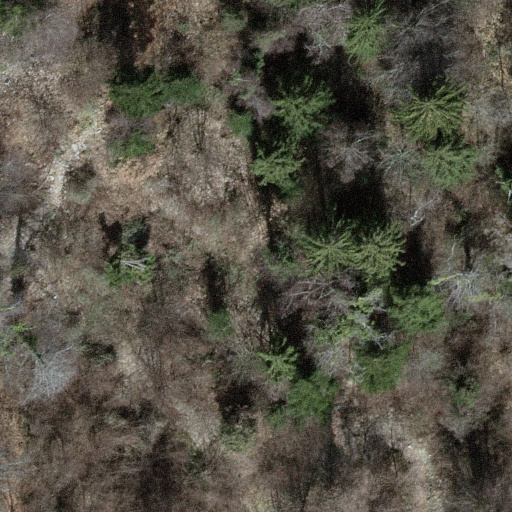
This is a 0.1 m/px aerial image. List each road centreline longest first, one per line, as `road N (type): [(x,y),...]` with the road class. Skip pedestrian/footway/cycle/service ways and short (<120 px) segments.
road 1 (track): [(49,511),(26,344),(171,0)]
road 2 (track): [(426,511),(406,406),(241,511)]
